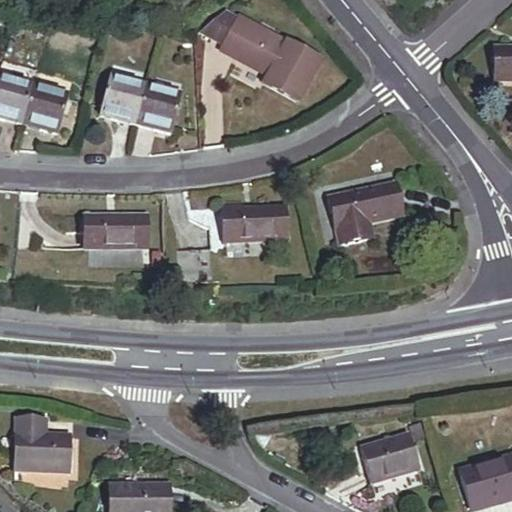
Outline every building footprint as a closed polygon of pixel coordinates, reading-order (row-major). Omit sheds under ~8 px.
[(224,50),(222,55),(269,81),(266,87),(296,104),(318,64),(287,47),(286,48),(229,16),(202,38),(224,50)] [(511,52),(508,52),(494,52),(494,83),(511,83),(511,52)] [(0,122),(21,128),(31,88),(0,79),(0,122)] [(134,127),(144,88),(111,80),(101,119),(134,127)] [(58,138),(68,98),(31,88),(21,128),(58,138)] [(171,137),(181,98),(144,88),(134,127),(171,137)] [(396,187),(330,200),(339,248),(373,242),(370,226),(402,220),(396,187)] [(223,213),(224,245),(284,243),(283,211),(242,212),(223,213)] [(84,219),(84,251),(147,252),(147,220),(84,219)] [(4,434),(2,471),(63,473),(64,437),(35,435),(36,420),(8,419),(7,434),(4,434)] [(420,423),(408,427),(412,441),(424,438),(420,423)] [(406,435),(359,447),(368,484),(415,472),(406,435)] [(511,511),(511,455),(458,470),(468,511),(474,509),(474,511),(511,511)] [(170,511),(169,482),(108,486),(109,511),(170,511)]
